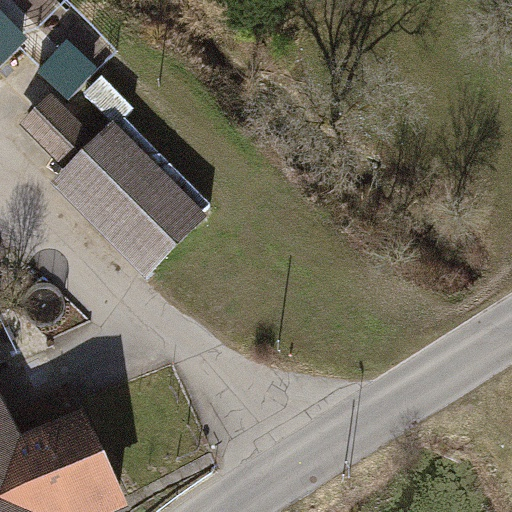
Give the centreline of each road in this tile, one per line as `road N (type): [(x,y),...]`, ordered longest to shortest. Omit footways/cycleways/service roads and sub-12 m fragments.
road 1 (residential): [(308,458),(126,282),(0,142)]
road 2 (tertiary): [(308,458),(511,330)]
